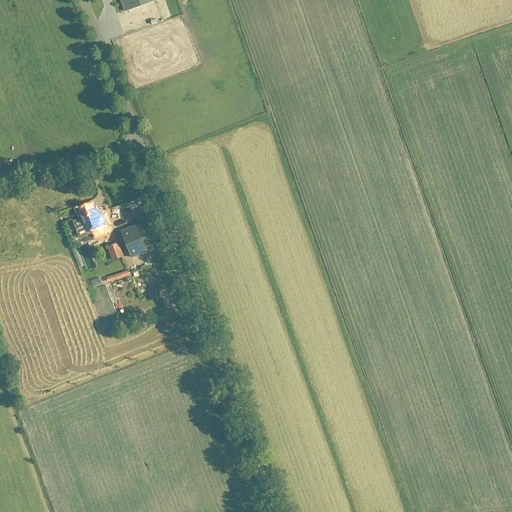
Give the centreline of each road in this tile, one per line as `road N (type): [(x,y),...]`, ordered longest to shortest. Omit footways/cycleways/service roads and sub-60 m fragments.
road 1 (unclassified): [(271,511),(139,148)]
road 2 (unclassified): [(139,148),(82,0)]
road 3 (unclassified): [(0,184),(139,148)]
